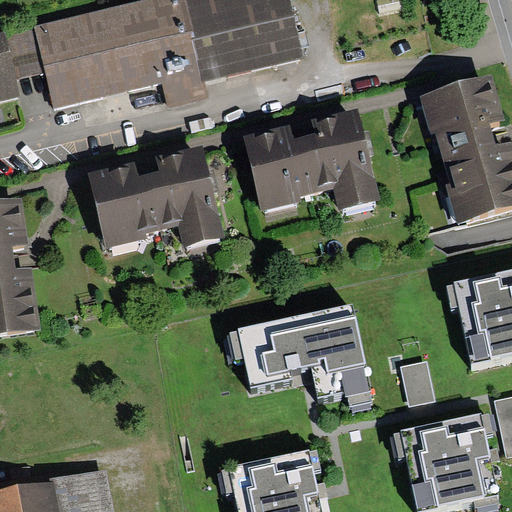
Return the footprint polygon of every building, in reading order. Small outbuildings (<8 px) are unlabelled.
[(183,4),(182,0),(165,0),(33,32),(43,75),(53,114),(101,103),(164,88),(170,110),(206,101),(202,83),(183,4)] [(302,60),(287,0),(200,0),(183,4),(202,83),(302,60)] [(43,75),(33,32),(0,39),(0,104),(19,100),(14,82),(43,75)] [(494,82),(418,107),(429,141),(433,141),(444,178),(440,180),(455,232),(511,214),(511,154),(511,149),(497,153),(494,143),(491,134),(508,129),(494,82)] [(292,132),(244,143),(261,215),(300,206),(299,200),(338,191),(343,213),(379,205),(359,116),(313,127),(317,144),(305,146),(296,149),(292,132)] [(137,171),(88,182),(104,253),(148,244),(146,237),(180,230),(184,248),(221,239),(202,157),(161,166),(164,182),(152,185),(140,188),(137,171)] [(20,203),(0,205),(0,338),(39,333),(30,274),(15,277),(13,264),(11,252),(27,250),(20,203)] [(459,314),(472,374),(511,364),(511,278),(449,293),(454,316),(459,314)] [(371,401),(354,313),(240,338),(251,389),(308,377),(312,376),(319,406),(348,400),(349,405),(371,401)] [(426,365),(401,371),(409,408),(434,403),(426,365)] [(511,460),(511,400),(495,405),(507,462),(511,460)] [(489,421),(392,442),(397,467),(404,465),(414,511),(463,511),(474,510),(474,511),(499,511),(502,511),(490,459),(487,442),(493,441),(489,421)] [(317,459),(219,479),(225,506),(233,505),(234,511),(322,511),(319,495),(315,479),(321,477),(317,459)] [(105,511),(99,478),(0,497),(0,511),(105,511)]
